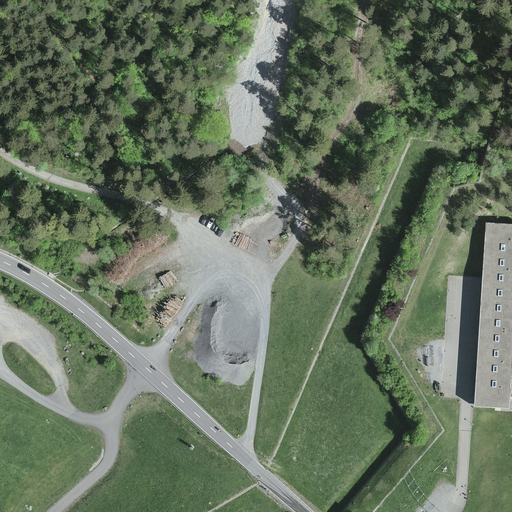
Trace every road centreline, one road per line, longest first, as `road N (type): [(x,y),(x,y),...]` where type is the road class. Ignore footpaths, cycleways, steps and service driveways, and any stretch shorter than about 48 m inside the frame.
road 1 (track): [(0,152),(63,183),(154,207),(228,254),(250,283),(265,333),(245,459)]
road 2 (secondary): [(305,511),(83,312),(0,260)]
road 3 (track): [(228,254),(111,418),(65,410),(52,357),(0,315)]
road 4 (track): [(250,283),(291,248),(301,222),(291,200),(261,176)]
